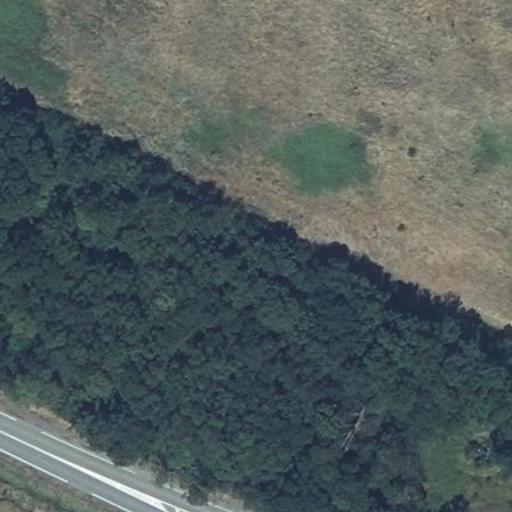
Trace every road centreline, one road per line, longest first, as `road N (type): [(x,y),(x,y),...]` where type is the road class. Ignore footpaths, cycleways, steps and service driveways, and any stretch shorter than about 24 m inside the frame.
road 1 (primary): [(212,511),(0,430)]
road 2 (primary): [(0,431),(150,511)]
